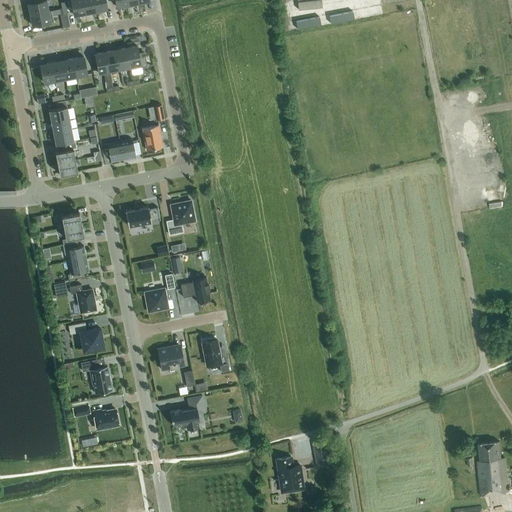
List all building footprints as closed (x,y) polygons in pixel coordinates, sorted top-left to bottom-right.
[(44,0),(28,3),(30,14),(48,11),(48,10),(45,0),(44,0)] [(85,13),(82,0),(71,0),(74,15),(85,13)] [(93,0),(82,0),(85,13),(96,11),(93,0)] [(93,0),(96,11),(107,9),(104,0),(93,0)] [(50,10),(48,10),(48,11),(30,14),(32,25),(52,21),(50,10)] [(137,46),(126,48),(130,69),(147,66),(145,56),(146,55),(145,51),(138,53),(137,46)] [(126,48),(115,50),(119,69),(129,67),(126,48)] [(115,50),(105,52),(109,71),(119,69),(115,50)] [(109,71),(105,52),(95,54),(98,73),(103,72),(105,81),(110,80),(109,71)] [(72,58),(76,76),(87,74),(83,56),(72,58)] [(65,78),(76,76),(72,58),(62,60),(65,78)] [(62,60),(51,62),(55,80),(65,78),(62,60)] [(44,83),(55,80),(51,62),(40,65),(44,83)] [(79,89),(80,97),(97,93),(95,85),(79,89)] [(153,106),(156,120),(164,119),(161,105),(153,106)] [(49,110),(51,121),(69,118),(67,106),(49,110)] [(100,123),(112,121),(112,114),(99,116),(100,123)] [(51,121),(53,133),(71,129),(69,118),(51,121)] [(158,124),(142,127),(146,149),(162,146),(158,124)] [(71,129),(53,133),(56,144),(73,141),(71,129)] [(120,141),(123,159),(135,157),(132,139),(120,141)] [(110,161),(123,159),(120,141),(107,144),(110,161)] [(55,152),(57,163),(75,160),(73,148),(55,152)] [(75,160),(57,163),(59,174),(77,171),(75,160)] [(191,200),(170,204),(173,220),(166,221),(169,234),(183,231),(181,223),(195,221),(191,200)] [(148,207),(125,211),(128,226),(160,220),(157,207),(149,209),(148,207)] [(81,224),(79,213),(61,216),(63,227),(81,224)] [(81,224),(63,227),(65,239),(83,235),(81,224)] [(172,250),(186,248),(185,241),(172,243),(172,250)] [(66,249),(68,261),(86,258),(83,245),(77,247),(76,242),(66,244),(67,249),(66,249)] [(182,271),(179,257),(171,258),(174,273),(182,271)] [(70,274),(88,270),(86,258),(68,261),(70,274)] [(172,273),(164,275),(167,288),(174,287),(172,273)] [(195,295),(197,302),(210,299),(206,276),(192,279),(193,282),(180,284),(183,297),(195,295)] [(80,313),(96,310),(92,289),(82,291),(81,284),(69,286),(70,293),(76,292),(80,313)] [(168,307),(164,288),(144,292),(148,311),(168,307)] [(100,328),(87,331),(85,322),(68,325),(70,335),(80,333),(84,352),(103,348),(100,328)] [(202,342),(206,365),(219,363),(221,372),(229,370),(226,354),(220,356),(217,339),(215,339),(215,337),(208,339),(208,341),(202,342)] [(178,366),(184,365),(181,352),(180,352),(178,344),(159,348),(160,356),(159,356),(161,369),(162,369),(169,367),(169,368),(170,368),(170,367),(178,365),(178,366)] [(112,390),(107,366),(97,367),(96,359),(81,362),(83,371),(89,370),(92,385),(93,385),(95,393),(112,390)] [(184,371),(186,385),(194,384),(191,370),(184,371)] [(207,380),(195,382),(196,389),(208,387),(207,380)] [(180,409),(170,411),(172,426),(175,425),(176,426),(181,425),(182,424),(186,423),(187,429),(199,427),(197,421),(199,420),(197,408),(204,407),(202,395),(187,397),(189,408),(180,410),(180,409)] [(75,415),(89,412),(88,404),(73,407),(75,415)] [(241,407),(234,408),(235,420),(242,420),(241,407)] [(115,409),(101,411),(101,409),(93,411),(97,429),(118,424),(115,409)] [(312,443),(315,458),(328,456),(325,440),(312,443)] [(507,492),(509,493),(505,457),(501,457),(499,441),(496,441),(478,444),(480,460),(476,460),(480,496),(506,493),(507,492)] [(291,457),(276,459),(280,481),(282,480),(284,490),(291,489),(291,490),(303,489),(300,465),(292,466),(291,457)]
